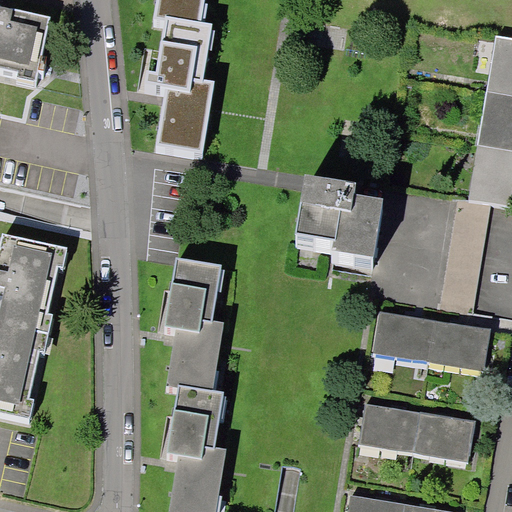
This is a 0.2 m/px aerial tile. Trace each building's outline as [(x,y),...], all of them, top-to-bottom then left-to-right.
[(212,93),(200,91),(209,35),(198,33),(203,0),(156,0),(152,27),(163,29),(152,97),(164,99),(155,155),(201,163),(212,93)] [(15,85),(34,89),(49,25),(0,13),(0,76),(17,80),(15,85)] [(511,185),(511,45),(492,43),(466,204),(508,211),(511,185)] [(381,215),(352,211),(354,202),(301,193),(291,252),(332,259),(330,266),(371,273),(381,215)] [(60,274),(64,256),(0,241),(0,419),(26,425),(30,407),(25,406),(36,358),(41,359),(49,322),(44,321),(55,273),(60,274)] [(164,392),(175,393),(164,462),(176,464),(168,511),(215,511),(225,457),(213,455),(222,399),(210,397),(222,329),(209,327),(218,272),(172,265),(161,335),(173,336),(164,392)] [(487,331),(376,313),(369,355),(480,373),(487,331)] [(473,423),(362,405),(355,447),(466,465),(473,423)] [(435,511),(346,498),(343,511),(435,511)]
